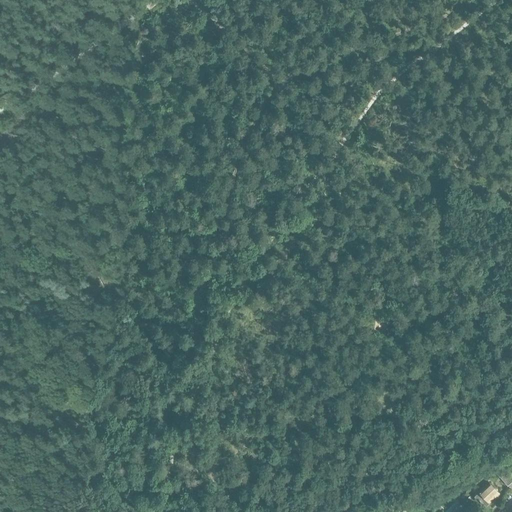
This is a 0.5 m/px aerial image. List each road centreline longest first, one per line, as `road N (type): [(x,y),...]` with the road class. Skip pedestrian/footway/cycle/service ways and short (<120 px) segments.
road 1 (unknown): [(458,0),(440,17),(309,63),(274,91),(222,207),(161,439),(145,442),(62,402),(28,417),(0,417)]
road 2 (unknown): [(511,433),(423,462),(338,511)]
